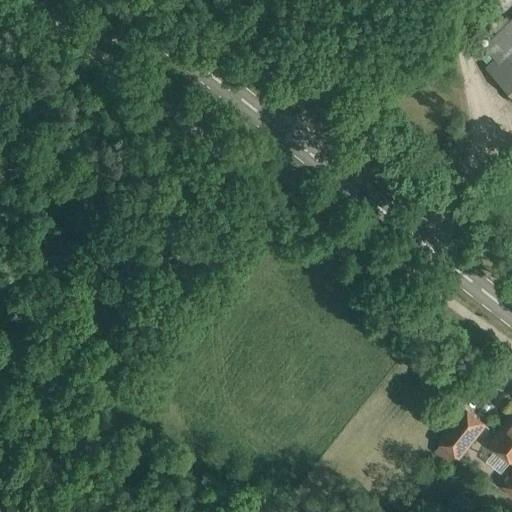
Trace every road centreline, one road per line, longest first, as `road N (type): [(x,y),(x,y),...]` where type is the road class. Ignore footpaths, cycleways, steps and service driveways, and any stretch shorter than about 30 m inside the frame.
road 1 (tertiary): [(511,306),(291,129)]
road 2 (tertiary): [(291,129),(125,0)]
road 3 (residential): [(291,129),(320,99),(367,0)]
